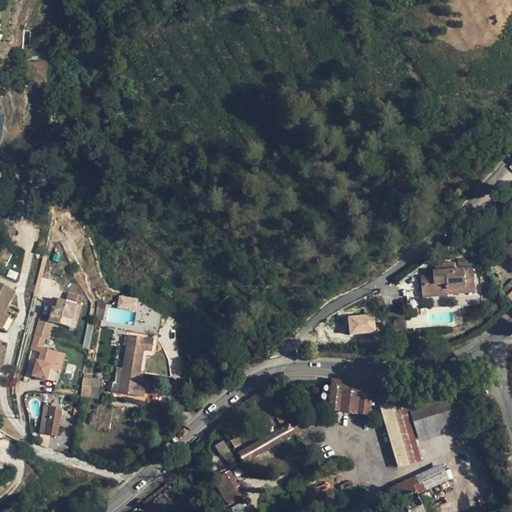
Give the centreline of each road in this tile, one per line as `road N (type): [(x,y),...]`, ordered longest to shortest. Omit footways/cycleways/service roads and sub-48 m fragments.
road 1 (unknown): [(134,484),(44,456),(9,412),(11,359),(34,255),(16,191)]
road 2 (residential): [(511,153),(442,233),(326,312),(277,370)]
road 3 (secondary): [(93,511),(134,484),(201,416),(277,370)]
road 4 (secondary): [(277,370),(406,370),(452,362),(487,343)]
